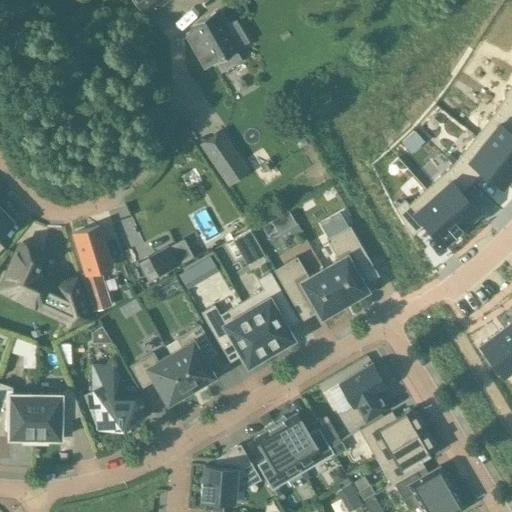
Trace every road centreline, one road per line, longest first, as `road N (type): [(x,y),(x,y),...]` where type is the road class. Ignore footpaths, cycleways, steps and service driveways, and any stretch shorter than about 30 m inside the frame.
road 1 (residential): [(179,18),(174,114),(131,182),(99,207),(62,213),(30,201),(0,172)]
road 2 (residential): [(385,328),(180,446)]
road 3 (residential): [(500,511),(385,328)]
road 4 (residential): [(180,446),(95,482),(28,493)]
road 5 (residential): [(385,328),(462,286),(511,239)]
